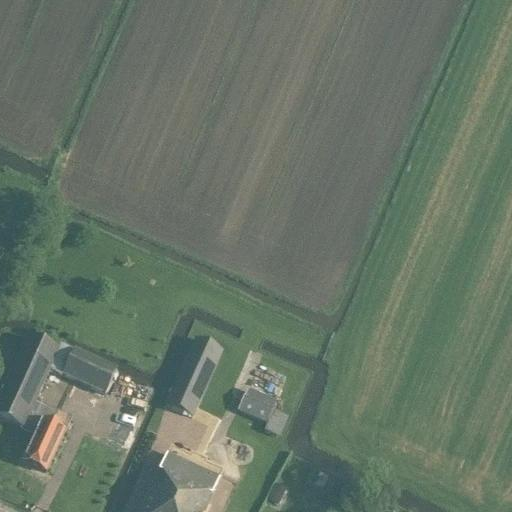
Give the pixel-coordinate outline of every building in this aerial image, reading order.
[(37,342),(0,420),(30,434),(42,410),(58,375),(66,356),(65,355),(37,342)] [(203,344),(179,400),(205,411),(229,356),(203,344)] [(66,356),(58,375),(113,400),(123,378),(124,375),(82,355),(82,356),(69,350),(66,356)] [(288,442),(296,423),(281,417),(284,408),(256,395),(245,417),(275,430),(272,436),(288,442)] [(169,408),(161,426),(171,430),(179,413),(169,408)] [(79,427),(42,410),(30,434),(45,442),(32,471),(54,481),(79,427)] [(152,511),(184,511),(202,475),(176,462),(152,511)] [(217,511),(229,487),(202,475),(184,511),(217,511)] [(286,490),(279,505),(290,510),(297,496),(286,490)]
